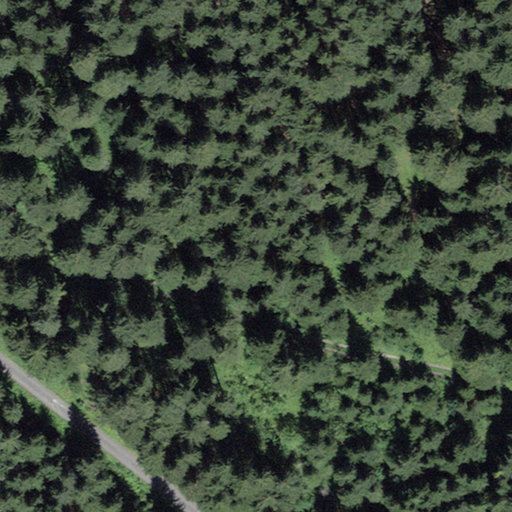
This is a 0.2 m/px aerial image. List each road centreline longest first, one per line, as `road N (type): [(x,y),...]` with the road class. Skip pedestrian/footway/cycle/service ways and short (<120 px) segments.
road 1 (track): [(511,392),(362,358),(198,298),(0,263)]
road 2 (unclassified): [(191,511),(0,361)]
